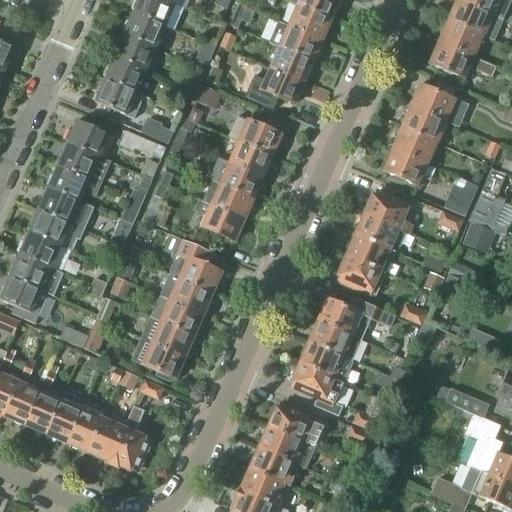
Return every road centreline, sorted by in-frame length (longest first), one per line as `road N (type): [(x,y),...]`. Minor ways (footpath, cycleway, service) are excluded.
road 1 (residential): [(398,0),(184,497),(166,511)]
road 2 (residential): [(0,190),(82,0)]
